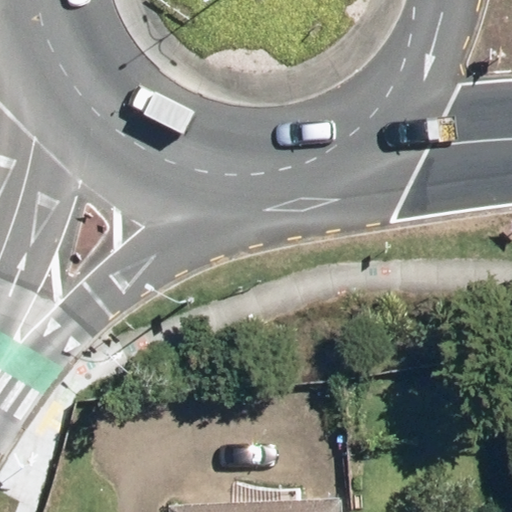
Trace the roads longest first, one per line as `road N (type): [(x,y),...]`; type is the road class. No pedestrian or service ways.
road 1 (residential): [(280,164),(0,362)]
road 2 (residential): [(0,344),(33,224),(57,56)]
road 3 (primary): [(280,164),(223,165),(155,145),(114,117),(57,56)]
road 4 (primary): [(435,0),(411,72),(334,146)]
road 5 (motorway): [(511,141),(334,146)]
